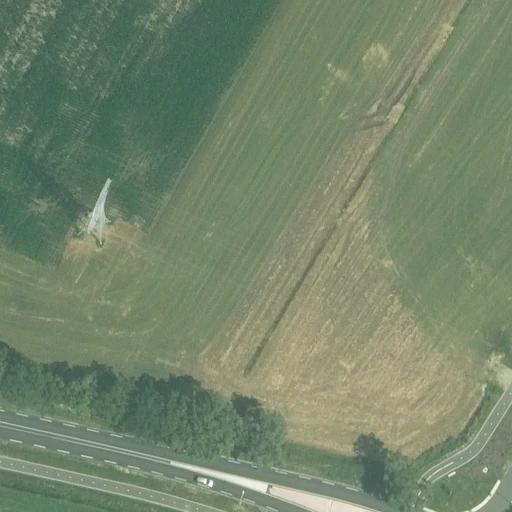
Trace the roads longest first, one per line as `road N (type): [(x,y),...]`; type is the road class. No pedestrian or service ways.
road 1 (primary): [(229,479),(0,427)]
road 2 (primary): [(394,511),(279,481),(229,479)]
